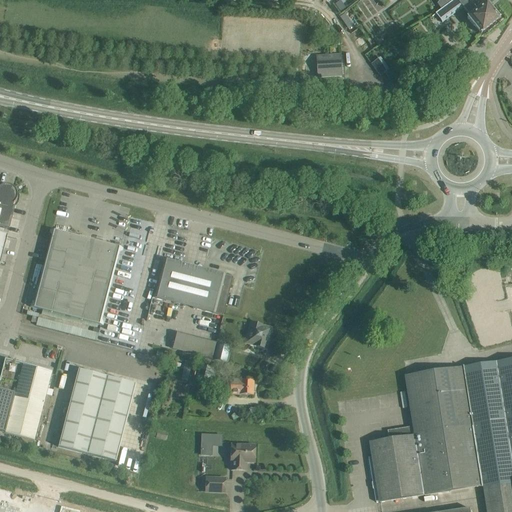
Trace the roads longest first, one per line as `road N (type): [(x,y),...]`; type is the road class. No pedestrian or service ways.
road 1 (unclassified): [(42,176),(368,260)]
road 2 (primary): [(314,145),(147,126),(9,99)]
road 3 (unclassified): [(321,511),(305,362),(368,260)]
road 4 (unclassified): [(0,469),(153,511)]
road 5 (unclassified): [(42,176),(12,306),(0,321)]
road 6 (primary): [(314,145),(434,170)]
road 7 (primary): [(436,148),(314,145)]
